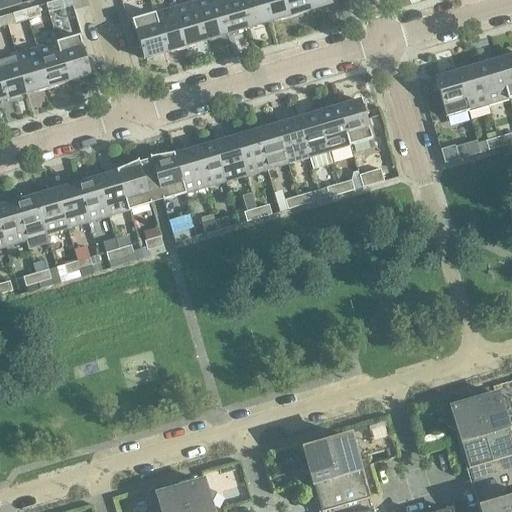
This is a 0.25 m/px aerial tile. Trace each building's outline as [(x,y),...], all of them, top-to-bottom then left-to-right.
[(3,0),(0,1),(0,11),(9,9),(6,0),(3,0)] [(18,0),(6,0),(9,9),(21,5),(18,0)] [(216,0),(204,0),(195,3),(206,41),(227,35),(216,0)] [(216,0),(227,35),(247,29),(238,0),(216,0)] [(261,0),(238,0),(247,29),(268,23),(261,0)] [(261,0),(268,23),(273,22),(273,23),(289,20),(283,0),(261,0)] [(306,0),(283,0),(289,20),(305,13),(305,12),(309,11),(306,0)] [(306,0),(309,11),(331,4),(329,0),(306,0)] [(64,10),(61,1),(46,5),(48,15),(64,10)] [(174,9),(186,50),(202,44),(201,43),(206,41),(195,3),(174,9)] [(40,17),(37,8),(25,11),(28,21),(40,17)] [(174,9),(153,15),(164,54),(169,52),(169,54),(186,50),(174,9)] [(25,11),(12,15),(15,25),(28,21),(25,11)] [(164,54),(153,15),(131,22),(133,29),(134,29),(143,60),(164,54)] [(81,44),(79,37),(57,43),(68,82),(90,76),(81,45),(81,44)] [(68,82),(57,43),(36,50),(48,91),(64,85),(64,83),(68,82)] [(48,91),(36,50),(15,56),(27,94),(31,93),(32,94),(48,91)] [(27,94),(15,56),(0,60),(0,79),(6,100),(27,94)] [(511,57),(497,62),(509,100),(511,99),(511,57)] [(488,106),(509,100),(497,62),(493,63),(493,62),(476,65),(488,106)] [(467,112),(488,106),(476,65),(460,71),(461,73),(456,74),(467,112)] [(467,112),(456,74),(434,80),(443,111),(445,119),(467,112)] [(338,109),(350,147),(372,141),(369,133),(360,102),(338,109)] [(333,109),(317,112),(329,153),(350,147),(338,109),(334,110),(333,109)] [(301,120),(297,121),(308,159),(329,153),(317,112),(301,118),(301,120)] [(308,159),(297,121),(276,127),(286,161),(287,165),(302,161),(308,159)] [(276,127),(255,133),(264,161),(267,171),(287,165),(286,161),(276,127)] [(255,133),(235,139),(241,161),(246,178),(267,171),(264,161),(255,133)] [(498,139),(501,148),(511,145),(511,140),(510,135),(498,139)] [(241,161),(235,139),(214,145),(218,161),(225,184),(246,178),(241,161)] [(488,152),(501,148),(498,139),(485,143),(488,152)] [(454,149),(458,161),(480,155),(476,142),(454,149)] [(214,145),(193,151),(196,161),(205,190),(225,184),(218,161),(214,145)] [(444,165),(458,161),(454,149),(454,147),(440,151),(444,165)] [(193,151),(174,157),(173,155),(172,155),(174,161),(184,196),(205,190),(196,161),(193,151)] [(174,161),(172,155),(149,159),(150,162),(145,164),(156,202),(162,200),(162,202),(184,196),(174,161)] [(138,163),(117,171),(129,212),(151,206),(150,204),(156,202),(145,164),(139,166),(138,163)] [(362,189),(384,183),(380,170),(359,177),(362,189)] [(117,174),(97,180),(108,218),(129,212),(117,171),(116,172),(117,174)] [(108,218),(97,180),(76,186),(87,224),(108,218)] [(351,182),(339,186),(341,195),(354,191),(351,182)] [(76,186),(56,192),(67,230),(87,224),(76,186)] [(341,195),(339,186),(326,189),(329,199),(341,195)] [(67,230),(56,192),(35,198),(46,236),(67,230)] [(310,194),(297,198),(300,207),(313,204),(310,194)] [(46,236),(35,198),(14,204),(25,243),(26,242),(28,251),(48,245),(46,237),(46,236)] [(300,207),(297,198),(284,202),(287,211),(300,207)] [(25,243),(14,204),(10,205),(9,204),(0,205),(0,232),(5,249),(25,243)] [(268,206),(256,210),(259,220),(271,216),(268,206)] [(243,214),(246,223),(259,220),(256,210),(243,214)] [(227,219),(214,222),(217,232),(230,228),(227,219)] [(217,232),(214,222),(201,226),(204,236),(217,232)] [(175,244),(190,240),(188,230),(172,235),(175,244)] [(163,248),(160,238),(144,243),(147,252),(163,248)] [(131,247),(118,251),(121,260),(133,256),(131,247)] [(105,254),(108,264),(121,260),(118,251),(105,254)] [(89,259),(76,263),(79,272),(92,269),(89,259)] [(79,272),(76,263),(64,267),(67,276),(79,272)] [(48,271),(35,275),(38,285),(51,281),(48,271)] [(38,285),(35,275),(22,279),(25,288),(38,285)] [(0,295),(12,292),(9,283),(0,285),(0,295)] [(511,445),(504,420),(511,417),(511,410),(509,400),(500,403),(497,395),(474,402),(495,476),(511,471),(511,445)] [(495,476),(474,402),(450,409),(452,416),(446,428),(457,433),(468,471),(469,471),(472,482),(471,482),(472,483),(495,476)] [(327,446),(345,511),(371,511),(372,511),(371,511),(368,500),(357,463),(364,452),(352,446),(350,439),(327,446)] [(345,511),(327,446),(303,453),(305,460),(299,471),(310,477),(320,511),(345,511)] [(511,511),(511,471),(495,476),(505,511),(511,511)] [(480,511),(505,511),(495,476),(472,483),(480,511)] [(185,511),(211,511),(210,506),(216,495),(205,489),(203,482),(179,489),(185,511)] [(185,511),(179,489),(156,496),(158,503),(152,511),(185,511)] [(40,511),(35,494),(9,502),(12,511),(40,511)]
